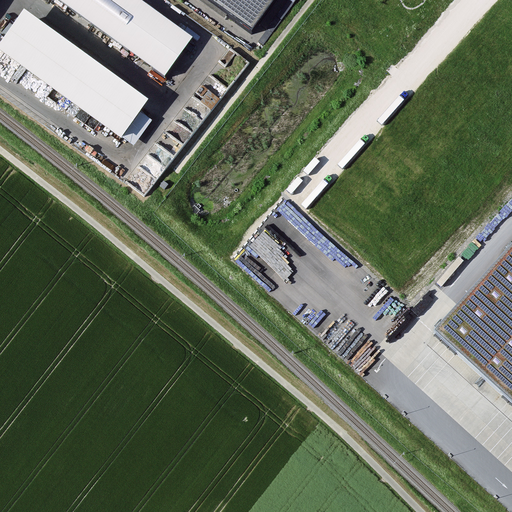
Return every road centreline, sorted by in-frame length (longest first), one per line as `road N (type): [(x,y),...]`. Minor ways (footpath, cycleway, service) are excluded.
road 1 (track): [(420,511),(308,403),(0,146)]
road 2 (unknown): [(41,0),(151,82),(161,101),(156,123),(133,146),(111,144),(0,69)]
road 3 (track): [(314,0),(194,154)]
